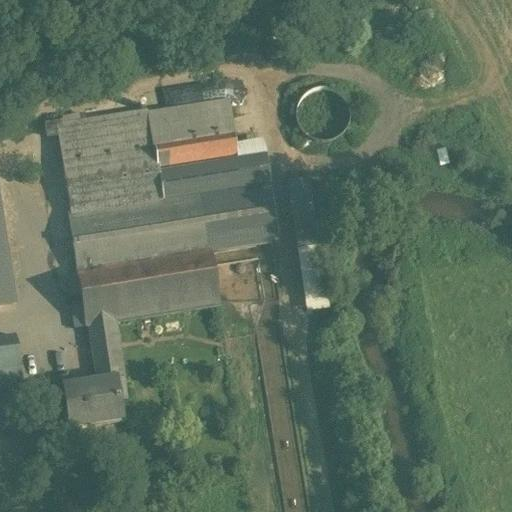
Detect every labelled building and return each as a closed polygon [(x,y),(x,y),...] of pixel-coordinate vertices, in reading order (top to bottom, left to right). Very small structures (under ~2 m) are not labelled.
[(348,127),(350,117),(347,107),(341,98),(332,92),(321,91),(311,93),(302,99),(296,108),(294,119),(297,129),(303,138),(312,143),(323,145),(333,143),(342,136),(348,127)] [(227,102),(148,114),(153,142),(231,130),(227,102)] [(148,114),(56,128),(57,137),(62,167),(154,153),(152,142),(153,142),(148,114)] [(56,124),(45,126),(47,138),(57,137),(56,128),(56,124)] [(153,142),(152,142),(154,153),(157,174),(236,162),(235,151),(231,130),(153,142)] [(154,153),(62,167),(70,214),(67,215),(77,277),(210,256),(269,246),(254,148),(235,151),(236,162),(157,174),(154,153)] [(305,177),(283,181),(299,282),(322,278),(305,177)] [(210,256),(77,277),(85,328),(113,323),(218,307),(210,256)] [(113,323),(89,327),(98,383),(119,379),(113,323)] [(15,338),(0,340),(0,389),(22,386),(15,338)] [(98,383),(62,388),(68,429),(122,421),(120,405),(127,404),(123,379),(119,379),(98,383)]
